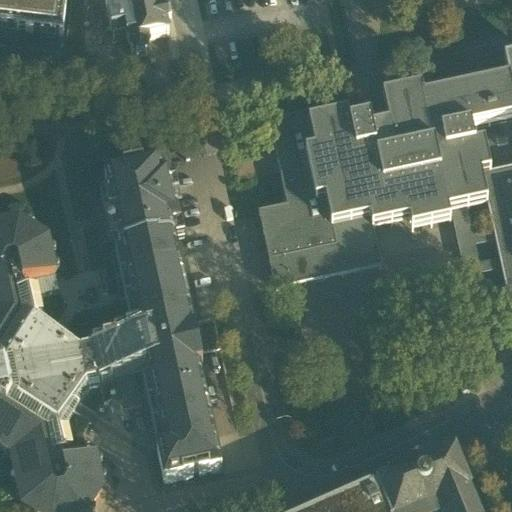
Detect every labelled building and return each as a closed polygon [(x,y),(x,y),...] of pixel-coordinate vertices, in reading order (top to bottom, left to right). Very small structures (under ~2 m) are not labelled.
[(0,0),(0,32),(62,39),(62,40),(67,0),(0,0)] [(159,0),(117,0),(119,4),(121,15),(161,7),(159,0)] [(125,33),(121,15),(119,4),(105,6),(112,36),(125,33)] [(128,48),(130,47),(148,44),(168,39),(161,7),(121,15),(125,33),(128,48)] [(0,47),(60,55),(62,39),(0,32),(0,47)] [(150,53),(148,44),(130,47),(132,56),(137,60),(146,58),(150,53)] [(444,188),(481,180),(490,176),(484,149),(474,150),(471,133),(511,123),(511,63),(476,71),(480,90),(424,102),(422,93),(383,101),(389,129),(372,133),(370,124),(350,128),(348,119),(329,123),(327,114),(269,126),(288,211),(259,217),(276,294),(381,271),(373,233),(371,223),(367,205),(404,197),(406,207),(446,198),(444,188)] [(168,166),(160,168),(163,182),(169,181),(171,180),(168,166)] [(121,255),(174,245),(171,231),(180,230),(169,181),(163,182),(160,168),(104,180),(108,198),(118,242),(121,255)] [(501,272),(504,283),(511,280),(511,171),(490,176),(481,180),(487,208),(493,234),(495,244),(499,262),(501,272)] [(371,223),(373,233),(410,224),(412,234),(450,225),(449,216),(451,216),(468,212),(487,208),(481,180),(444,188),(446,198),(406,207),(404,197),(367,205),(371,223)] [(110,243),(118,242),(108,198),(101,200),(110,243)] [(482,276),(501,272),(499,262),(480,266),(476,249),(495,244),(493,234),(474,238),(468,212),(451,216),(479,346),(496,342),(488,305),(508,301),(505,290),(486,294),(482,276)] [(99,382),(146,372),(139,337),(91,348),(90,343),(80,346),(39,320),(33,293),(25,295),(23,287),(36,284),(53,280),(55,279),(53,278),(52,278),(50,273),(52,270),(53,270),(54,269),(51,267),(50,264),(51,262),(49,261),(48,262),(47,256),(49,253),(50,254),(50,252),(47,250),(46,246),(33,238),(33,236),(31,236),(30,238),(26,235),(25,232),(26,231),(26,229),(22,230),(18,228),(0,232),(0,451),(0,452),(2,454),(3,458),(5,457),(5,456),(9,456),(13,458),(12,460),(14,469),(21,467),(23,476),(16,477),(15,479),(17,480),(18,479),(19,484),(18,488),(17,487),(16,489),(19,491),(19,494),(19,496),(21,497),(22,496),(23,501),(21,504),(19,505),(23,508),(24,511),(25,511),(88,511),(90,508),(92,509),(94,509),(93,507),(101,494),(101,490),(103,487),(101,486),(97,484),(97,479),(98,479),(99,478),(97,477),(97,474),(99,470),(97,469),(97,470),(94,468),(93,463),(95,462),(95,461),(94,460),(63,466),(61,457),(69,455),(68,454),(63,430),(89,389),(100,387),(99,382)] [(171,231),(174,245),(184,242),(181,229),(180,230),(171,231)] [(137,328),(139,337),(146,372),(147,371),(149,383),(148,383),(156,415),(154,415),(162,451),(164,451),(164,452),(214,441),(199,374),(202,373),(199,357),(193,328),(174,245),(121,255),(137,328)] [(127,330),(137,328),(121,255),(111,257),(127,330)] [(59,295),(55,279),(53,280),(36,284),(39,300),(59,295)] [(214,323),(193,328),(199,357),(220,352),(214,323)] [(141,385),(157,453),(164,452),(164,451),(162,451),(154,415),(156,415),(148,383),(141,385)] [(164,452),(157,453),(164,487),(193,480),(192,476),(198,475),(199,479),(221,475),(214,441),(164,452)] [(375,493),(375,495),(382,511),(475,511),(455,461),(441,467),(440,465),(389,486),(389,487),(375,493)] [(382,511),(375,495),(370,497),(369,496),(332,511),(382,511)]
